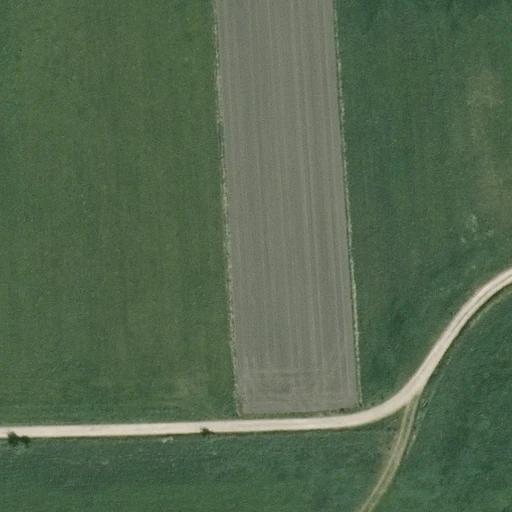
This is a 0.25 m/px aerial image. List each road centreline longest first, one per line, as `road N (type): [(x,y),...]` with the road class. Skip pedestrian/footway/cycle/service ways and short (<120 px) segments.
road 1 (track): [(0,432),(375,415),(412,389),(470,307),(511,275)]
road 2 (track): [(420,378),(396,455),(363,511)]
